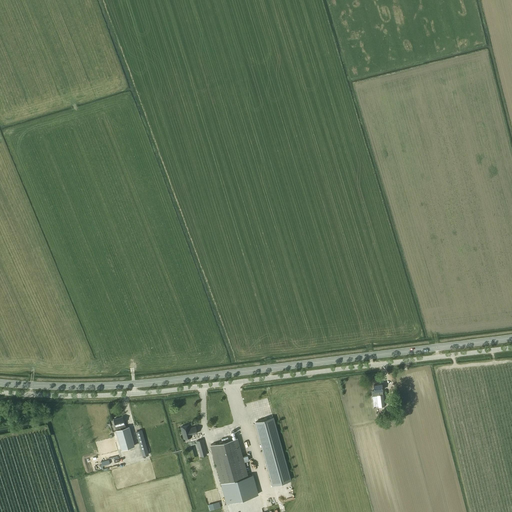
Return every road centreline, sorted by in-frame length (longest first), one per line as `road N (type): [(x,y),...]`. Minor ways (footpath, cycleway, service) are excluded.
road 1 (secondary): [(511,338),(136,384),(0,383)]
road 2 (unclassified): [(0,392),(164,391),(511,347)]
